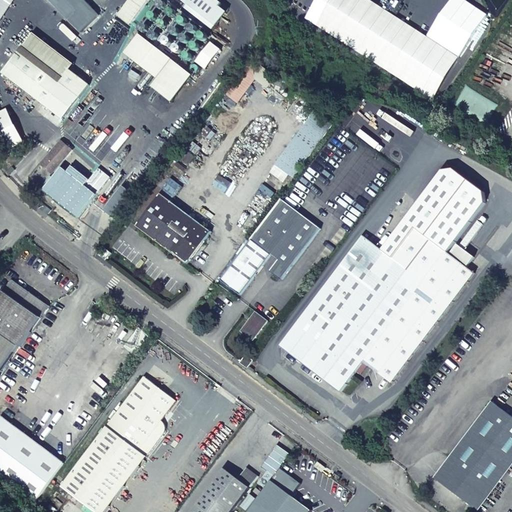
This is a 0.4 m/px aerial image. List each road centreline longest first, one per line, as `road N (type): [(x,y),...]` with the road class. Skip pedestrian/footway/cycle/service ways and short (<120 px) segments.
road 1 (unknown): [(144,511),(410,178),(446,165),(511,199)]
road 2 (residential): [(0,193),(416,511)]
road 3 (unknown): [(511,216),(509,233),(385,397),(329,446)]
